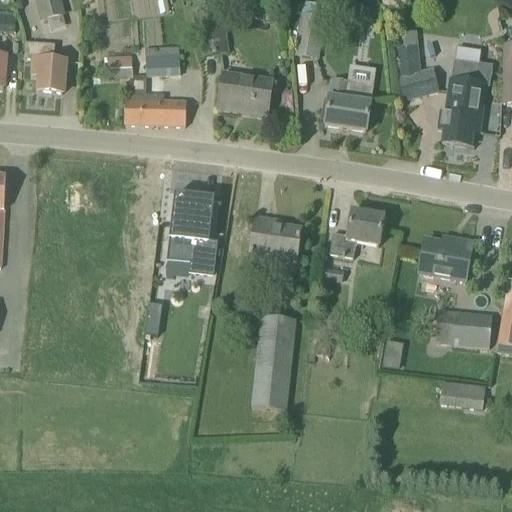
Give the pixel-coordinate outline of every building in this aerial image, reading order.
[(33,0),(40,24),(62,19),(57,0),(33,0)] [(202,60),(228,56),(221,12),(196,16),(202,60)] [(0,13),(0,33),(15,34),(16,14),(0,13)] [(321,19),(304,16),(297,57),(314,60),(321,19)] [(502,106),(511,106),(511,43),(504,46),(502,106)] [(63,97),(65,65),(54,64),(55,48),(24,46),(23,63),(34,64),(33,79),(39,79),(38,95),(63,97)] [(417,48),(395,50),(398,85),(403,103),(438,94),(433,71),(419,75),(404,78),(402,63),(418,61),(417,48)] [(180,78),(179,49),(146,51),(147,79),(180,78)] [(131,59),(107,59),(107,80),(130,80),(132,80),(132,79),(131,59)] [(452,67),(450,84),(449,84),(445,117),(440,116),(438,132),(444,133),(442,146),(470,151),(474,124),(479,125),(484,89),(490,90),(493,68),(479,67),(479,70),(452,67)] [(272,84),(223,77),(217,113),(239,117),(240,113),(267,117),(272,84)] [(329,101),(328,101),(324,129),(366,135),(373,90),(348,86),(332,83),(329,101)] [(125,129),(185,130),(186,105),(163,105),(163,98),(146,98),(130,98),(129,98),(126,98),(125,124),(125,129)] [(166,262),(166,265),(191,267),(190,276),(212,279),(216,247),(207,246),(212,204),(176,200),(169,262),(166,262)] [(356,245),(378,249),(384,220),(351,214),(347,239),(333,237),(329,258),(353,262),(356,245)] [(296,265),(300,241),(299,241),(300,232),(269,228),(270,224),(255,221),(249,258),(296,265)] [(418,277),(465,286),(472,247),(455,243),(453,249),(424,244),(418,277)] [(321,270),(316,292),(326,294),(328,284),(341,287),(343,275),(321,270)] [(27,292),(21,384),(163,393),(168,301),(27,292)] [(497,348),(511,350),(511,295),(506,295),(497,348)] [(489,352),(492,320),(438,315),(435,344),(489,352)] [(285,415),(295,323),(261,320),(252,411),(285,415)] [(511,350),(497,348),(496,356),(511,358),(511,350)] [(465,388),(462,410),(483,412),(485,391),(465,388)]
